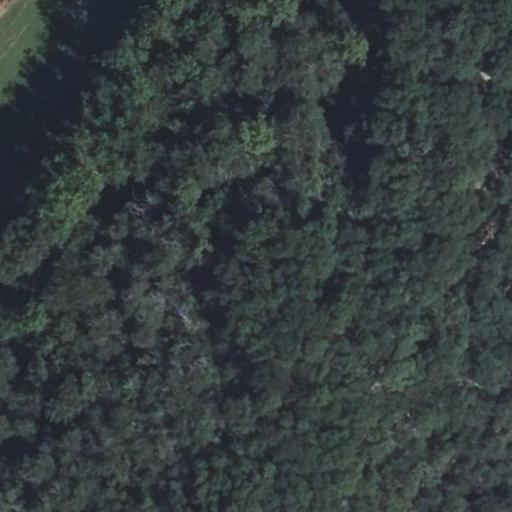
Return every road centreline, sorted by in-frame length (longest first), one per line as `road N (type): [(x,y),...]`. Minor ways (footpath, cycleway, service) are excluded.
road 1 (track): [(511,5),(418,250),(339,511)]
road 2 (unclassified): [(0,184),(123,0)]
